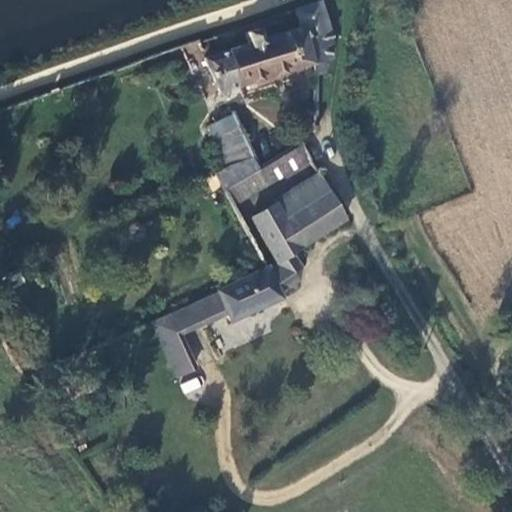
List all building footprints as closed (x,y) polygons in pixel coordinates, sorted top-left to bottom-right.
[(332,46),(319,3),(293,10),(299,29),(203,61),(217,95),(309,64),(309,77),(314,77),(318,77),(323,70),(319,64),(328,64),(332,46)] [(231,112),(204,125),(223,167),(214,172),(232,205),(308,158),(299,142),(258,168),(231,112)] [(288,254),(342,220),(317,174),(285,191),(288,195),(246,220),(273,264),(288,254)] [(201,321),(227,309),(232,319),(278,299),(275,293),(295,281),(297,268),(288,254),(273,264),(269,267),(272,273),(268,276),(266,271),(214,294),(213,291),(192,301),(194,306),(201,321)] [(177,377),(195,369),(178,332),(201,321),(194,306),(153,324),(177,377)]
